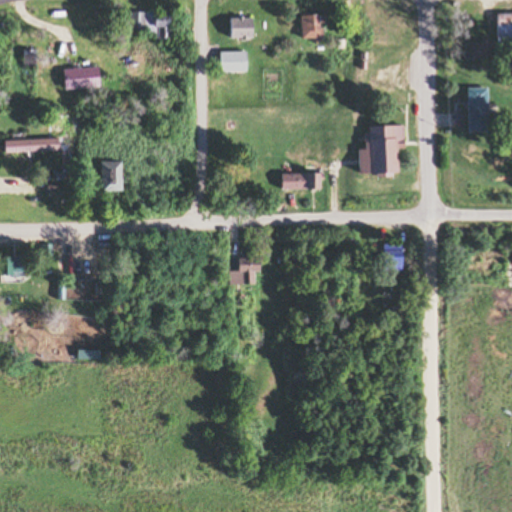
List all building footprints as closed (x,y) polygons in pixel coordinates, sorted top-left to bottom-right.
[(171,13),(127,13),(127,38),(171,38),(171,13)] [(511,14),(492,15),(492,45),(511,45),(511,14)] [(297,16),(297,41),(322,41),(322,16),(297,16)] [(251,18),(224,18),(224,39),(251,39),(251,18)] [(484,61),(484,44),(461,44),(461,61),(484,61)] [(34,51),(21,51),(21,66),(34,66),(34,51)] [(215,72),(243,72),(243,52),(215,52),(215,72)] [(484,132),(484,88),(463,88),(463,132),(484,132)] [(355,150),(355,174),(392,174),(391,148),(401,148),(400,127),(363,127),(363,150),(355,150)] [(57,140),(1,140),(1,152),(57,152),(57,140)] [(115,162),(93,162),(93,193),(115,193),(115,162)] [(316,190),(316,174),(277,174),(277,190),(316,190)] [(397,246),(375,246),(375,270),(397,270),(397,246)] [(8,259),(0,260),(0,277),(10,276),(8,259)] [(226,271),(226,285),(253,285),(253,261),(232,261),(232,271),(226,271)] [(260,367),(266,366),(264,349),(258,350),(260,367)]
